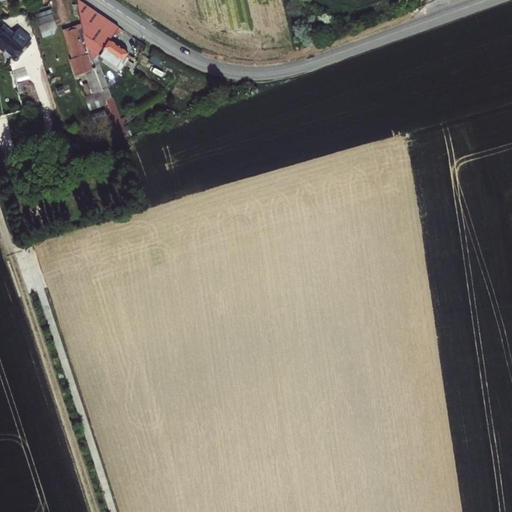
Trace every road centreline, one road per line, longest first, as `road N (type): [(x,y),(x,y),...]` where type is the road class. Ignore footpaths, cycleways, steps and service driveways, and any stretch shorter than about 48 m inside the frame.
road 1 (tertiary): [(101,0),(196,61),(254,73),(320,60),(489,0)]
road 2 (track): [(95,511),(0,219)]
